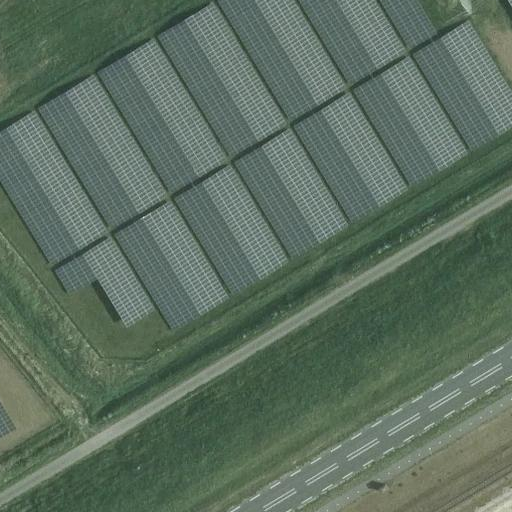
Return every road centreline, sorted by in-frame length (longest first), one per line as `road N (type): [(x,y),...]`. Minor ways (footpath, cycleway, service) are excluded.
road 1 (unclassified): [(511,192),(0,504)]
road 2 (secondary): [(265,511),(511,361)]
